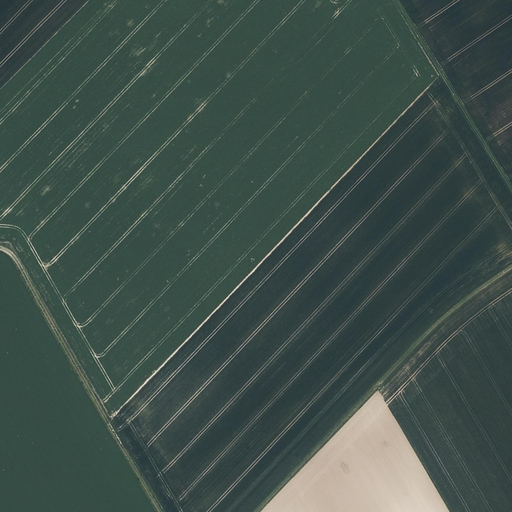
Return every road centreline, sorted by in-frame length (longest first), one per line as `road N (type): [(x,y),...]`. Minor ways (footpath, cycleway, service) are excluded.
road 1 (track): [(511,265),(432,325),(251,511)]
road 2 (track): [(161,511),(19,263),(0,248)]
road 3 (track): [(397,0),(511,185)]
